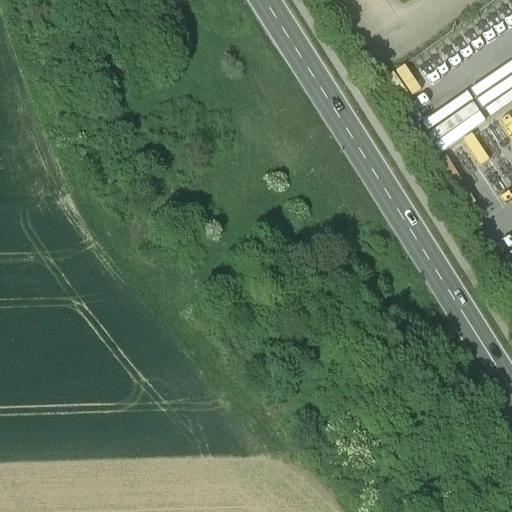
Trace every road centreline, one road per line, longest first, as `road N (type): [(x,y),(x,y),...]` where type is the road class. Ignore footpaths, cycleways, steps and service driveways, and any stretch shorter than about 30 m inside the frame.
road 1 (secondary): [(261,0),(511,395)]
road 2 (track): [(351,511),(204,367),(147,297)]
